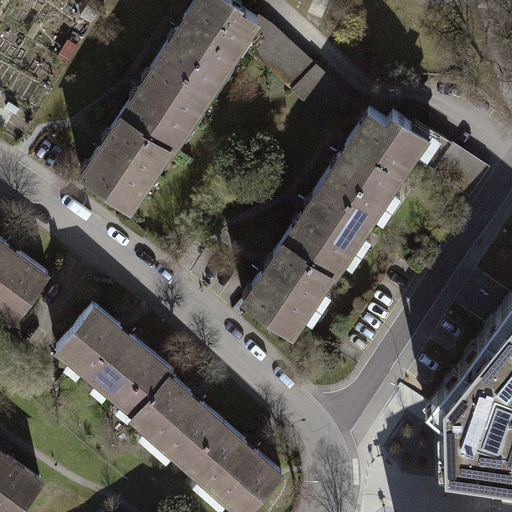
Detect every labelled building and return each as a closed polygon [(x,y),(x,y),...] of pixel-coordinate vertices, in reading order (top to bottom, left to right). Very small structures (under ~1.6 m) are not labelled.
[(193,0),(162,49),(180,61),(179,63),(189,70),(187,73),(210,88),(212,85),(211,84),(229,57),(230,58),(238,45),(237,44),(239,42),(249,27),(250,28),(258,15),(239,2),(240,0),(193,0)] [(313,66),(258,15),(250,28),(249,27),(239,42),(247,47),(293,88),(313,66)] [(162,49),(122,109),(141,122),(140,124),(170,144),(172,146),(182,130),(180,129),(199,101),(201,102),(210,88),(187,73),(189,70),(179,63),(180,61),(162,49)] [(354,103),(313,66),(293,88),(333,125),(354,103)] [(341,148),(323,174),(342,186),(341,188),(351,195),(349,198),(372,213),(374,210),(373,210),(391,183),(392,184),(411,155),(428,129),(393,106),(387,115),(370,104),(345,141),(347,142),(342,149),(341,148)] [(122,109),(82,170),(130,204),(142,185),(141,184),(160,156),(161,157),(170,144),(140,124),(141,122),(122,109)] [(487,168),(428,129),(411,155),(470,194),(487,168)] [(301,207),(284,234),(303,247),(302,248),(335,270),(344,256),(343,255),(361,227),(363,228),(372,213),(349,198),(351,195),(341,188),(342,186),(323,174),(306,200),(307,201),(303,209),(301,207)] [(334,271),(335,270),(302,248),(303,247),(284,234),(266,260),(268,261),(263,268),(261,267),(242,296),(292,329),(304,311),(303,310),(322,282),(323,283),(331,270),(334,271)] [(50,272),(0,236),(0,303),(18,316),(50,272)] [(445,468),(511,477),(511,289),(457,365),(426,403),(444,417),(445,468)] [(58,341),(136,408),(169,368),(171,367),(93,300),(58,341)] [(283,465),(169,368),(136,408),(130,415),(243,511),(283,465)] [(10,511),(36,478),(0,451),(0,511),(10,511)]
